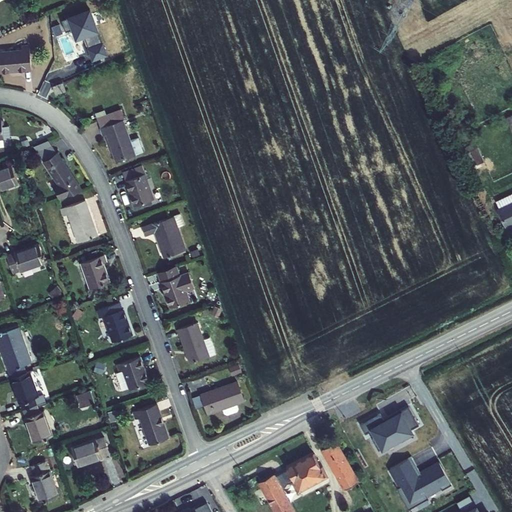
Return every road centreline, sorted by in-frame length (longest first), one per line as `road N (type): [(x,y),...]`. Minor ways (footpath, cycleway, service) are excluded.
road 1 (residential): [(0,96),(53,115),(95,170),(200,463)]
road 2 (tertiary): [(511,309),(200,463)]
